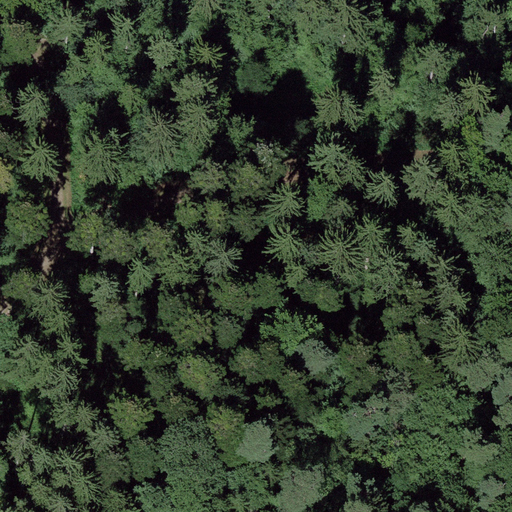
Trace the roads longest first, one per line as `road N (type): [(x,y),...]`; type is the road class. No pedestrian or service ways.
road 1 (track): [(511,163),(212,186),(70,246),(0,321)]
road 2 (track): [(0,20),(34,55),(55,115),(70,246)]
